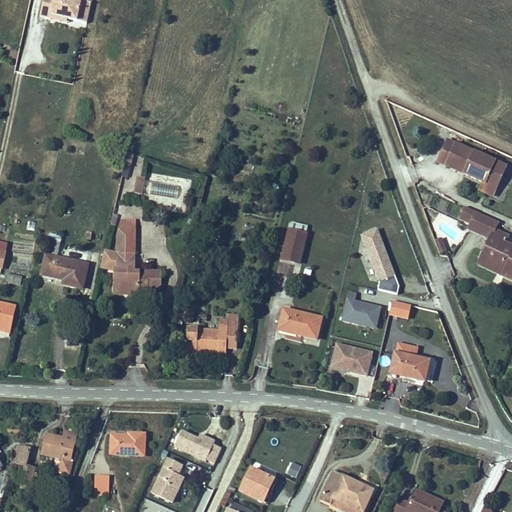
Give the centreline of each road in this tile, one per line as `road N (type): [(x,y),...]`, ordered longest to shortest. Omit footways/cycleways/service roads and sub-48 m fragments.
road 1 (unclassified): [(0,389),(271,399),(506,448)]
road 2 (residential): [(335,0),(433,277),(506,448)]
road 3 (unknown): [(271,399),(248,427),(207,511)]
road 4 (unknown): [(113,394),(70,511)]
